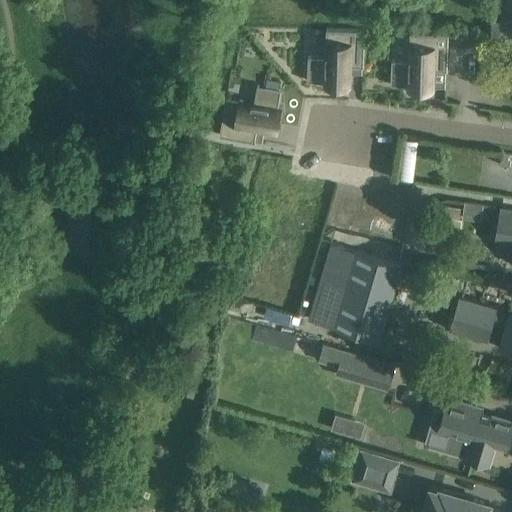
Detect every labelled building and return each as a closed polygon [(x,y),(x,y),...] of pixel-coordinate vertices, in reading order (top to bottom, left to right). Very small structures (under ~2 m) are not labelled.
[(511,20),(491,20),(491,35),(511,35),(511,20)] [(306,57),(305,81),(323,82),(322,85),(347,86),(348,66),(361,66),(362,31),(324,29),(323,58),(306,57)] [(433,89),(434,69),(447,70),(448,34),(410,32),(409,61),(391,60),(391,84),(408,85),(408,88),(433,89)] [(478,35),(456,35),(456,51),(479,51),(478,35)] [(511,50),(511,38),(501,38),(501,51),(511,50)] [(226,98),(220,135),(255,141),(257,128),(277,132),(281,107),(278,106),(281,89),(257,85),(254,102),(226,98)] [(511,152),(501,151),(500,164),(511,165),(511,152)] [(313,252),(325,210),(295,201),(281,247),(286,248),(282,264),(305,271),(310,251),(313,252)] [(484,204),(465,202),(461,219),(482,222),(484,204)] [(511,209),(499,207),(494,240),(511,242),(511,209)] [(333,326),(356,249),(331,242),(308,318),(333,326)] [(356,249),(333,326),(378,339),(401,263),(356,249)] [(470,260),(453,257),(452,267),(469,270),(470,260)] [(500,343),(511,346),(511,311),(510,310),(509,312),(494,307),(494,306),(460,296),(451,326),(485,337),(490,321),(505,325),(500,343)] [(324,344),(319,359),(339,364),(336,373),(370,383),(377,359),(324,344)] [(455,365),(430,358),(427,370),(451,377),(455,365)] [(500,440),(508,413),(442,393),(439,404),(429,401),(424,417),(448,425),(442,444),(483,456),(489,437),(500,440)] [(336,413),(331,428),(361,436),(365,421),(336,413)] [(398,460),(362,450),(353,478),(389,489),(398,460)] [(233,477),(228,493),(242,497),(247,481),(233,477)] [(423,506),(425,507),(437,511),(436,511),(486,511),(489,502),(440,487),(439,489),(429,486),(423,506)] [(119,499),(115,511),(130,511),(133,503),(119,499)]
